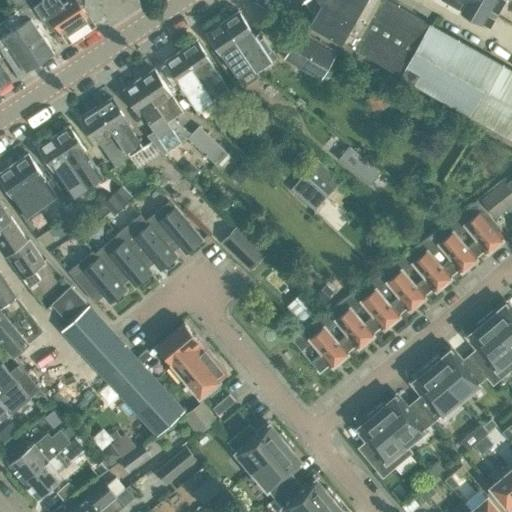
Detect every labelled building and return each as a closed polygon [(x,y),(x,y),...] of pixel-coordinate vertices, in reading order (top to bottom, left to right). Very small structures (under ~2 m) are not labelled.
[(27,70),(55,51),(32,17),(40,12),(31,0),(9,0),(17,11),(0,22),(0,46),(18,74),(26,69),(27,70)] [(31,0),(40,12),(50,28),(57,23),(69,42),(95,25),(83,6),(85,3),(84,0),(31,0)] [(499,62),(390,0),(304,0),(314,15),(309,23),(341,41),(400,74),(399,75),(511,138),(511,69),(499,62)] [(451,0),(461,6),(461,7),(490,24),(503,0),(451,0)] [(255,36),(239,11),(222,23),(251,66),(255,70),(276,57),(260,32),(255,36)] [(251,66),(222,23),(207,32),(224,57),(226,56),(242,80),(244,81),(246,81),(248,81),(250,81),(253,81),(255,80),(259,76),(255,70),(251,66)] [(320,79),(334,54),(300,34),(286,58),(320,79)] [(214,101),(214,100),(212,97),(227,87),(196,39),(180,50),(213,100),(214,101)] [(198,111),(214,101),(213,100),(180,50),(164,60),(198,111)] [(0,87),(11,80),(0,63),(0,58),(1,58),(0,56),(0,87)] [(191,133),(178,123),(174,117),(183,111),(171,94),(171,93),(154,68),(138,79),(177,135),(180,133),(185,137),(186,136),(188,137),(216,165),(228,152),(199,125),(191,133)] [(177,135),(138,79),(123,89),(140,114),(143,112),(149,121),(152,120),(158,128),(147,135),(163,154),(173,147),(172,146),(185,137),(180,133),(177,135)] [(130,156),(143,148),(127,123),(129,122),(112,97),(97,107),(105,119),(130,156)] [(130,156),(105,119),(97,107),(81,118),(98,143),(99,142),(115,166),(130,156)] [(86,185),(97,178),(93,171),(96,169),(84,152),(86,151),(69,126),(54,136),(86,185)] [(86,185),(54,136),(38,147),(55,172),(56,171),(72,196),(87,186),(86,185)] [(350,144),(339,158),(371,185),(383,171),(350,144)] [(56,195),(28,154),(13,164),(41,205),(56,195)] [(318,158),(303,175),(327,196),(341,180),(318,158)] [(41,205),(13,164),(0,172),(0,178),(26,216),(41,205)] [(248,176),(239,168),(232,176),(241,184),(248,176)] [(315,210),(327,196),(303,175),(291,188),(315,210)] [(511,203),(511,186),(507,180),(505,178),(481,196),(496,216),(511,203)] [(106,206),(115,215),(133,196),(132,195),(119,181),(109,190),(116,197),(106,206)] [(250,204),(253,200),(242,190),(243,198),(250,204)] [(470,243),(479,254),(483,251),(485,254),(508,235),(477,198),(450,218),(461,231),(469,225),(478,236),(470,243)] [(28,240),(0,199),(0,248),(5,256),(7,255),(29,287),(40,279),(34,270),(46,263),(29,239),(28,240)] [(108,211),(101,201),(91,209),(98,218),(108,211)] [(168,201),(145,220),(171,252),(181,243),(187,251),(191,247),(193,249),(199,243),(198,242),(200,240),(168,201)] [(71,202),(64,206),(70,215),(77,211),(71,202)] [(69,217),(75,226),(82,222),(75,212),(69,217)] [(171,252),(145,220),(139,213),(116,232),(117,233),(146,268),(156,260),(162,267),(166,264),(168,265),(174,260),(173,258),(175,256),(171,252)] [(69,217),(62,221),(69,231),(75,226),(69,217)] [(401,251),(414,236),(394,218),(380,233),(401,251)] [(479,254),(470,243),(461,231),(450,218),(424,237),(435,250),(443,244),(452,255),(444,262),(454,273),(457,270),(459,273),(480,255),(479,254)] [(56,225),(62,235),(69,231),(62,221),(56,225)] [(56,239),(62,235),(56,225),(49,230),(56,239)] [(265,254),(236,227),(223,241),(251,269),(265,254)] [(94,253),(121,285),(131,276),(137,284),(141,280),(142,282),(149,276),(148,275),(150,273),(146,268),(117,233),(94,253)] [(454,273),(444,262),(435,250),(424,237),(398,256),(409,270),(417,263),(427,275),(419,281),(428,292),(431,289),(434,292),(455,274),(454,273)] [(125,289),(121,285),(94,253),(92,250),(69,269),(95,301),(105,293),(112,300),(116,297),(117,298),(123,293),(122,291),(125,289)] [(419,281),(409,270),(398,256),(372,275),(402,311),(405,308),(408,311),(429,293),(428,292),(419,281)] [(0,305),(29,342),(43,329),(0,269),(0,305)] [(347,294),(376,330),(380,327),(382,330),(403,312),(402,311),(372,275),(347,294)] [(332,279),(318,294),(327,303),(341,288),(332,279)] [(71,286),(51,304),(67,321),(87,303),(71,286)] [(303,293),(287,308),(302,322),(317,307),(303,293)] [(347,294),(321,314),(350,349),(354,346),(356,349),(377,331),(376,330),(347,294)] [(494,308),(485,316),(511,347),(511,310),(507,305),(508,304),(507,303),(497,311),(494,308)] [(0,339),(13,355),(29,342),(0,305),(0,339)] [(90,305),(63,330),(157,434),(184,409),(90,305)] [(350,349),(321,314),(290,337),(301,350),(309,343),(318,354),(310,361),(317,369),(320,372),(328,365),(330,368),(351,351),(350,349)] [(479,327),(468,335),(469,336),(470,335),(479,346),(470,354),(494,383),(511,367),(511,347),(485,316),(476,324),(479,327)] [(185,322),(157,345),(172,362),(199,339),(185,322)] [(199,339),(172,362),(186,379),(213,356),(199,339)] [(147,349),(138,357),(143,363),(152,355),(147,349)] [(439,355),(430,362),(460,398),(487,376),(493,384),(494,383),(470,354),(461,362),(452,351),(453,350),(452,349),(442,358),(439,355)] [(213,356),(186,379),(200,396),(228,373),(213,356)] [(2,362),(0,363),(0,391),(15,378),(2,362)] [(423,373),(413,381),(414,382),(415,381),(424,392),(415,400),(433,421),(460,398),(430,362),(421,370),(423,373)] [(15,378),(0,391),(0,419),(12,410),(11,409),(26,397),(25,396),(37,386),(24,371),(15,378)] [(229,393),(212,408),(219,415),(235,401),(229,393)] [(384,401),(375,408),(411,452),(412,452),(406,444),(433,421),(415,400),(405,408),(396,397),(397,396),(397,395),(386,404),(384,401)] [(197,435),(217,419),(216,418),(211,410),(203,400),(183,416),(197,435)] [(368,419),(358,428),(359,429),(360,428),(369,439),(359,447),(383,476),(411,452),(375,408),(366,416),(368,419)] [(497,425),(492,419),(484,425),(490,431),(497,425)] [(250,424),(229,441),(252,470),(288,439),(281,430),(278,433),(269,423),(268,424),(269,425),(258,434),(250,424)] [(476,430),(482,437),(486,434),(488,432),(482,424),(476,430)] [(511,438),(511,431),(508,426),(501,432),(509,441),(511,438)] [(23,481),(70,442),(60,429),(38,447),(34,443),(9,464),(23,481)] [(136,447),(126,434),(114,444),(123,457),(136,447)] [(480,439),(488,448),(494,443),(486,434),(482,437),(480,439)] [(70,442),(23,481),(37,497),(62,476),(59,472),(88,448),(77,436),(70,442)] [(252,470),(275,497),(297,479),(289,470),(300,461),(301,462),(301,461),(293,451),(296,449),(288,439),(252,470)] [(482,454),(488,448),(480,439),(474,445),(482,454)] [(110,467),(123,457),(114,444),(100,454),(110,467)] [(129,468),(148,453),(141,444),(122,459),(129,468)] [(195,458),(185,446),(156,470),(166,482),(195,458)] [(511,511),(511,477),(507,472),(490,486),(511,511)] [(203,482),(214,496),(224,488),(213,474),(203,482)] [(458,484),(451,474),(444,479),(452,489),(458,484)] [(68,511),(95,511),(116,494),(125,487),(116,476),(107,483),(106,482),(89,497),(88,496),(68,511)] [(275,497),(287,511),(313,511),(335,494),(327,485),(324,488),(315,478),(314,479),(315,480),(304,489),(297,479),(275,497)] [(429,482),(423,487),(431,495),(436,490),(429,482)] [(431,495),(423,487),(417,492),(425,500),(431,495)] [(115,511),(125,504),(116,494),(95,511),(115,511)] [(335,494),(313,511),(343,511),(339,506),(342,504),(335,494)] [(210,511),(236,511),(222,495),(207,507),(210,511)] [(408,511),(410,511),(419,505),(412,496),(402,505),(408,511)] [(501,511),(488,496),(471,510),(472,511),(501,511)]
